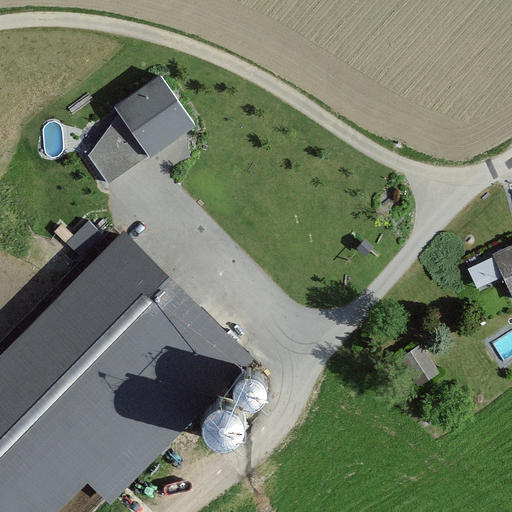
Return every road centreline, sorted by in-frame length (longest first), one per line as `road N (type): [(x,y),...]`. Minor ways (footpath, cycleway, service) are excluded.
road 1 (track): [(511,158),(468,175),(418,169),(190,45),(92,21),(0,22)]
road 2 (track): [(452,176),(411,253),(167,511)]
road 3 (track): [(131,176),(303,363)]
